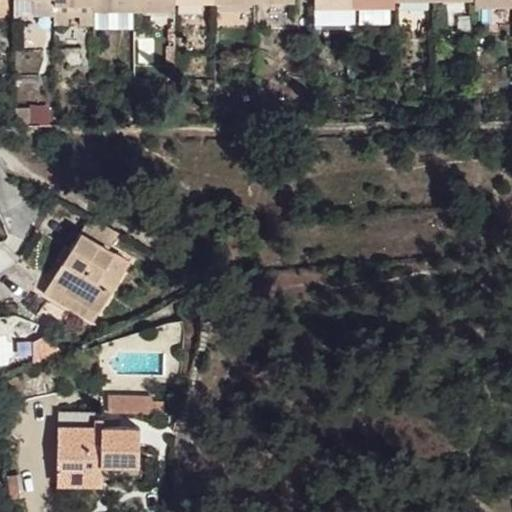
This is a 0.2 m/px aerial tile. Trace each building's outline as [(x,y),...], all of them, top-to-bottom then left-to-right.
[(4,0),(5,7),(7,17),(38,17),(30,0),(4,0)] [(30,0),(38,17),(50,18),(49,0),(30,0)] [(49,0),(50,18),(51,25),(93,24),(92,0),(49,0)] [(92,0),(93,24),(93,32),(134,33),(133,0),(92,0)] [(133,0),(134,33),(173,31),(174,16),(174,0),(133,0)] [(174,0),(174,16),(214,15),(213,0),(174,0)] [(213,0),(214,15),(253,14),(252,0),(213,0)] [(252,0),(253,14),(296,12),(295,0),(252,0)] [(311,0),(312,10),(352,9),(351,0),(311,0)] [(351,0),(352,9),(395,8),(394,0),(351,0)] [(472,0),(472,20),(510,19),(510,0),(472,0)] [(132,261),(84,233),(52,285),(98,315),(132,261)] [(98,315),(52,285),(46,297),(92,326),(98,315)] [(151,391),(107,389),(106,406),(150,410),(151,391)] [(91,405),(56,404),(55,421),(91,423),(91,405)] [(91,423),(55,421),(53,471),(97,473),(98,464),(134,464),(135,425),(91,423)] [(97,473),(53,471),(52,485),(96,487),(97,473)]
